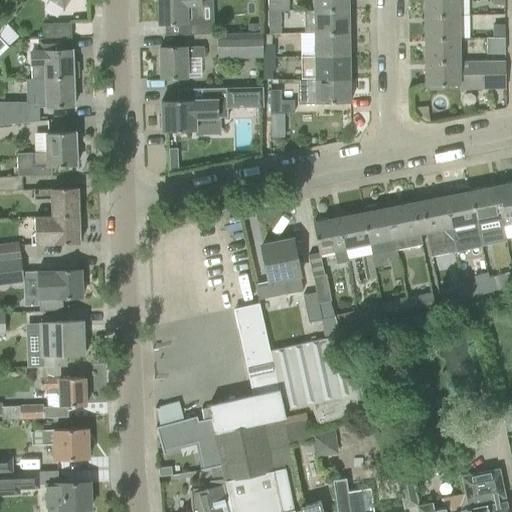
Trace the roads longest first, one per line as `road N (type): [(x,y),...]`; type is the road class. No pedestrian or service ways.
road 1 (residential): [(140,511),(120,205)]
road 2 (residential): [(120,205),(389,153)]
road 3 (residential): [(120,205),(115,0)]
road 4 (residential): [(389,153),(388,0)]
road 5 (residential): [(389,153),(511,129)]
